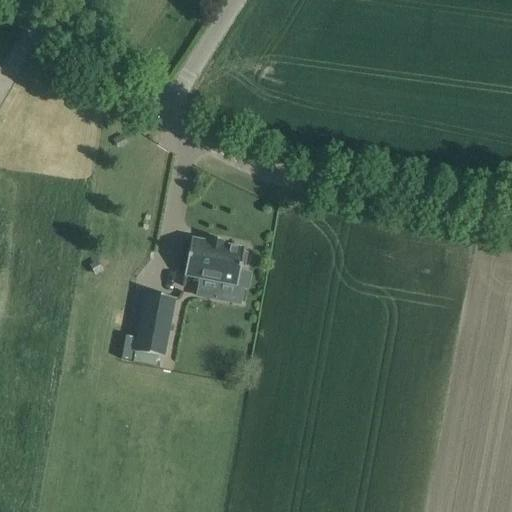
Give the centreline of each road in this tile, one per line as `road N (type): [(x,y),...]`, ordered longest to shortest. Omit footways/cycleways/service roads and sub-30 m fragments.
road 1 (unclassified): [(511,223),(318,188),(246,164),(166,114)]
road 2 (unclassified): [(166,114),(13,0)]
road 3 (residential): [(166,114),(242,0)]
